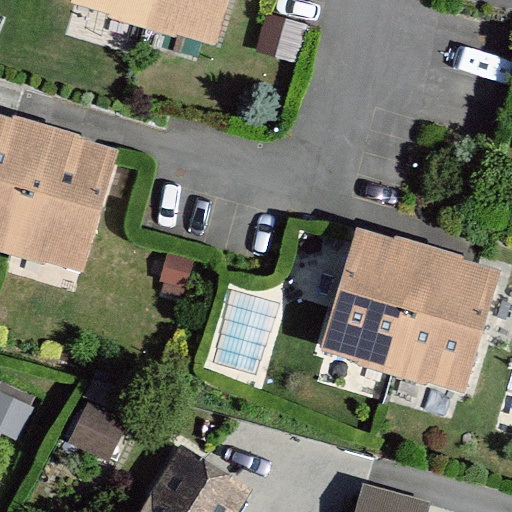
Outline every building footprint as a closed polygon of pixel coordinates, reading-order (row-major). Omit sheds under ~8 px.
[(77,0),(78,1),(221,41),(232,0),(77,0)] [(0,129),(0,254),(82,279),(116,163),(0,129)] [(362,241),(327,358),(464,398),(499,281),(362,241)] [(236,511),(247,494),(179,455),(145,511),(236,511)] [(363,491),(357,511),(430,511),(431,510),(363,491)]
